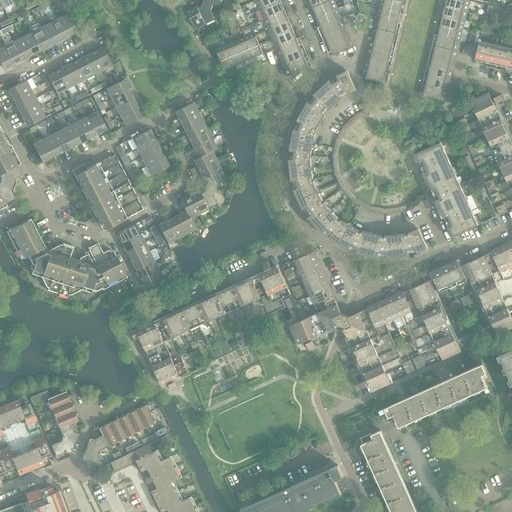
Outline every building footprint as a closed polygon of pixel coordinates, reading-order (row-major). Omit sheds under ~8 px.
[(281,1),(280,0),(256,0),(255,0),(260,10),(281,1)] [(337,8),(333,0),(329,0),(312,7),(316,17),(337,8)] [(400,13),(403,3),(391,0),(379,0),(378,7),(400,13)] [(467,11),(470,1),(467,0),(446,0),(445,6),(467,11)] [(215,19),(211,11),(213,4),(203,1),(202,6),(198,8),(206,24),(215,19)] [(285,10),(281,1),(260,10),(264,19),(285,10)] [(483,25),(482,32),(492,34),(497,15),(499,15),(503,16),(504,9),(488,5),(485,15),(483,25)] [(206,24),(198,8),(197,6),(187,11),(196,29),(206,24)] [(465,20),(467,11),(445,6),(443,15),(465,20)] [(398,22),(400,13),(378,7),(376,18),(384,20),(384,19),(398,22)] [(342,18),(337,8),(316,17),(321,27),(342,18)] [(289,20),(285,10),(264,19),(267,29),(289,20)] [(75,27),(68,14),(59,19),(67,36),(73,34),(77,31),(76,30),(75,27)] [(462,31),(465,20),(443,15),(440,25),(462,31)] [(325,36),(345,27),(342,18),(321,27),(325,36)] [(382,29),(384,20),(376,18),(373,27),(382,29)] [(67,36),(59,19),(50,23),(58,41),(67,36)] [(396,33),(398,22),(384,19),(384,20),(382,29),(396,33)] [(293,29),(289,20),(267,29),(272,39),(293,29)] [(58,41),(50,23),(40,28),(49,46),(58,41)] [(460,41),(462,31),(440,25),(438,35),(451,39),(460,41)] [(350,36),(345,27),(325,36),(329,45),(350,36)] [(379,40),(382,29),(373,27),(371,38),(379,40)] [(49,46),(40,28),(32,32),(40,50),(49,46)] [(297,39),(293,29),(272,39),(276,48),(297,39)] [(393,43),(396,33),(382,29),(379,40),(393,43)] [(40,50),(32,32),(22,37),(24,40),(31,55),(40,50)] [(263,54),(259,44),(254,33),(244,37),(253,58),(263,54)] [(449,49),(451,39),(438,35),(435,46),(449,49)] [(354,46),(350,36),(329,45),(333,55),(354,46)] [(31,55),(24,40),(22,37),(13,42),(23,59),(31,55)] [(253,58),(244,37),(234,41),(244,62),(253,58)] [(377,49),(379,40),(371,38),(369,47),(377,49)] [(301,48),(297,39),(276,48),(280,57),(301,48)] [(457,51),(460,41),(451,39),(449,49),(457,51)] [(391,53),(393,43),(379,40),(377,49),(391,53)] [(244,62),(234,41),(225,45),(234,66),(244,62)] [(485,62),(489,43),(479,41),(475,60),(485,62)] [(23,59),(13,42),(4,47),(13,64),(23,59)] [(494,65),(498,45),(489,43),(485,62),(494,65)] [(234,66),(225,45),(216,49),(225,70),(234,66)] [(504,67),(509,47),(498,45),(494,65),(504,67)] [(446,59),(449,49),(435,46),(433,56),(446,59)] [(13,64),(4,47),(0,48),(0,62),(3,69),(13,64)] [(112,65),(104,49),(103,47),(93,52),(102,70),(112,65)] [(375,59),(377,49),(369,47),(366,57),(375,59)] [(305,57),(301,48),(280,57),(284,66),(305,57)] [(388,63),(391,53),(377,49),(375,59),(388,63)] [(455,61),(457,51),(449,49),(446,59),(455,61)] [(102,70),(93,52),(84,57),(93,75),(102,70)] [(444,69),(446,59),(433,56),(430,65),(444,69)] [(93,75),(84,57),(75,61),(84,79),(93,75)] [(309,67),(305,57),(284,66),(288,76),(309,67)] [(372,69),(375,59),(366,57),(364,67),(372,69)] [(386,73),(388,63),(375,59),(372,69),(386,73)] [(453,71),(455,61),(446,59),(444,69),(453,71)] [(84,79),(75,61),(66,66),(75,84),(84,79)] [(441,79),(444,69),(430,65),(428,75),(441,79)] [(75,84),(66,66),(57,71),(66,89),(75,84)] [(370,80),(372,69),(364,67),(361,78),(370,80)] [(384,83),(386,73),(372,69),(370,80),(384,83)] [(450,81),(453,71),(444,69),(441,79),(450,81)] [(344,96),(343,95),(345,93),(346,95),(356,90),(347,70),(337,75),(338,78),(331,82),(329,80),(321,87),(336,103),(344,96)] [(66,89),(57,71),(48,76),(57,93),(66,89)] [(439,89),(441,79),(428,75),(425,85),(439,89)] [(129,89),(126,84),(124,79),(106,89),(111,98),(129,89)] [(448,91),(450,81),(441,79),(439,89),(448,91)] [(31,90),(26,80),(8,89),(13,99),(31,90)] [(436,99),(439,89),(425,85),(423,96),(436,99)] [(336,103),(321,87),(313,94),(315,97),(310,103),(308,101),(302,111),(321,121),(327,112),(325,112),(327,109),(328,110),(336,103)] [(134,98),(132,94),(129,89),(111,98),(116,107),(134,98)] [(175,96),(172,89),(167,91),(171,99),(175,96)] [(445,101),(448,91),(439,89),(436,99),(445,101)] [(35,99),(31,90),(13,99),(18,108),(24,105),(35,99)] [(511,145),(511,137),(503,118),(496,103),(504,100),(501,94),(492,98),(489,92),(470,101),(494,153),(511,145)] [(101,103),(96,94),(93,96),(97,105),(101,103)] [(138,107),(136,102),(134,98),(116,107),(121,116),(138,107)] [(40,108),(35,99),(24,105),(18,108),(22,117),(40,108)] [(173,124),(197,112),(193,102),(175,111),(178,118),(171,121),(173,124)] [(463,104),(459,106),(460,110),(462,114),(467,112),(463,104)] [(143,117),(142,115),(138,107),(121,116),(126,126),(143,117)] [(45,117),(40,108),(22,117),(27,127),(45,117)] [(106,127),(97,111),(88,116),(97,134),(107,129),(106,127)] [(313,144),(315,133),(314,133),(315,130),(316,131),(321,121),(302,111),(297,120),(300,122),(297,129),(294,129),(292,139),(312,143),(312,144),(313,144)] [(202,121),(197,112),(173,124),(174,128),(181,124),(185,130),(202,121)] [(97,134),(88,116),(79,121),(88,138),(97,134)] [(88,138),(79,121),(70,125),(79,143),(88,138)] [(182,142),(207,130),(202,121),(185,130),(188,136),(181,140),(182,142)] [(79,143),(70,125),(61,130),(70,148),(79,143)] [(155,139),(152,133),(150,129),(132,138),(137,148),(155,139)] [(70,148),(61,130),(52,135),(61,152),(70,148)] [(212,139),(207,130),(182,142),(184,146),(191,142),(194,148),(212,139)] [(61,152),(52,135),(43,139),(52,157),(61,152)] [(52,157),(43,139),(33,144),(42,162),(52,157)] [(159,148),(157,144),(155,139),(137,148),(142,157),(159,148)] [(212,151),(217,149),(212,139),(194,148),(197,154),(190,158),(192,162),(194,160),(212,151)] [(309,157),(309,154),(311,155),(312,144),(312,143),(292,139),(289,150),(293,151),(292,159),(289,159),(290,170),(312,167),(310,157),(309,157)] [(453,170),(451,163),(441,142),(415,153),(419,163),(423,161),(427,171),(424,173),(428,181),(453,170)] [(21,164),(16,154),(11,145),(7,146),(0,150),(0,175),(1,178),(0,181),(0,209),(7,206),(5,202),(14,198),(10,190),(11,187),(13,188),(15,182),(13,182),(14,179),(22,175),(17,166),(21,164)] [(125,155),(122,150),(120,145),(115,148),(120,157),(125,155)] [(511,145),(494,153),(511,192),(511,145)] [(164,157),(161,151),(159,148),(142,157),(146,166),(164,157)] [(191,172),(216,160),(212,151),(194,160),(197,166),(190,170),(191,172)] [(143,209),(115,154),(98,162),(98,163),(127,218),(143,209)] [(98,163),(98,162),(95,157),(71,170),(74,175),(77,174),(98,163)] [(169,166),(168,164),(164,157),(146,166),(151,175),(169,166)] [(203,179),(205,178),(221,169),(216,160),(191,172),(193,176),(200,172),(203,179)] [(105,229),(127,218),(98,163),(77,174),(105,229)] [(318,190),(314,181),(312,181),(311,178),(313,178),(312,167),(290,170),(291,181),(295,180),(297,188),(294,189),(298,199),(318,190)] [(217,183),(226,178),(221,169),(205,178),(207,182),(206,186),(215,189),(217,183)] [(466,197),(453,170),(428,181),(432,190),(435,188),(437,193),(440,198),(436,200),(440,209),(466,197)] [(217,204),(213,196),(215,189),(206,186),(204,191),(200,193),(208,209),(217,204)] [(208,209),(200,193),(199,191),(193,195),(189,187),(186,189),(199,214),(208,209)] [(199,214),(186,189),(183,191),(187,198),(180,201),(182,204),(190,219),(190,218),(199,214)] [(331,210),(324,203),(323,203),(321,201),(323,200),(318,190),(298,199),(303,209),(306,208),(310,215),(308,217),(315,225),(331,210)] [(478,225),(466,197),(440,209),(444,217),(448,216),(452,226),(449,227),(453,236),(478,225)] [(190,219),(182,204),(179,206),(182,213),(177,216),(186,233),(195,228),(190,218),(190,219)] [(339,244),(350,225),(340,220),(340,221),(338,219),(338,218),(331,210),(315,225),(322,233),(325,231),(331,236),(329,239),(339,244)] [(186,233),(177,216),(171,219),(167,212),(164,213),(177,238),(186,233)] [(177,238),(164,213),(161,215),(165,222),(158,225),(167,243),(177,238)] [(127,277),(114,253),(113,251),(109,250),(103,253),(98,243),(90,247),(89,251),(85,253),(86,255),(80,258),(79,260),(70,257),(73,246),(63,243),(62,245),(60,245),(56,246),(56,248),(54,248),(50,250),(47,249),(46,246),(45,247),(30,219),(6,231),(21,259),(23,258),(25,263),(31,261),(32,264),(34,265),(31,274),(41,277),(47,287),(48,288),(47,290),(68,297),(69,294),(71,295),(81,289),(91,293),(92,289),(96,291),(102,288),(103,290),(127,277)] [(140,233),(135,224),(119,232),(117,233),(122,242),(140,233)] [(155,225),(150,228),(154,237),(156,236),(160,234),(157,229),(155,225)] [(368,255),(370,243),(372,233),(361,231),(361,233),(358,232),(359,230),(350,225),(339,244),(348,249),(350,247),(358,249),(357,253),(368,255)] [(428,248),(419,228),(408,233),(409,234),(406,235),(406,233),(395,234),(398,256),(408,255),(408,252),(416,250),(417,253),(428,248)] [(127,252),(144,242),(140,233),(122,242),(127,252)] [(398,256),(395,234),(385,236),(385,237),(382,237),(382,236),(372,233),(370,243),(368,255),(378,257),(378,256),(379,254),(387,254),(387,257),(398,256)] [(156,236),(154,237),(159,246),(164,243),(163,240),(160,234),(156,236)] [(149,251),(144,242),(127,252),(131,261),(149,251)] [(511,264),(511,250),(509,244),(500,248),(509,266),(511,264)] [(509,266),(500,248),(491,252),(495,262),(499,270),(509,266)] [(147,264),(154,261),(149,251),(131,261),(136,270),(147,264)] [(317,260),(313,251),(295,260),(299,269),(308,264),(317,260)] [(511,306),(511,271),(509,266),(499,270),(495,262),(491,252),(483,255),(488,265),(500,290),(508,308),(511,306)] [(508,308),(500,290),(488,265),(483,255),(460,266),(467,280),(469,279),(491,327),(493,326),(497,335),(511,327),(511,318),(511,317),(508,308)] [(467,280),(460,266),(457,259),(428,273),(431,279),(432,282),(434,281),(440,292),(467,280)] [(303,277),(321,269),(317,260),(308,264),(299,269),(303,277)] [(285,307),(281,298),(291,294),(287,285),(277,265),(271,268),(268,261),(262,263),(266,270),(131,331),(135,340),(140,338),(162,387),(169,384),(172,391),(177,388),(174,381),(181,378),(180,376),(189,372),(181,355),(180,354),(172,357),(164,341),(199,326),(233,310),(241,327),(276,311),(285,307)] [(158,270),(154,261),(147,264),(136,270),(141,279),(158,270)] [(325,277),(321,269),(303,277),(307,286),(325,277)] [(163,279),(158,270),(141,279),(143,284),(146,288),(163,279)] [(329,286),(325,277),(307,286),(311,295),(329,286)] [(459,341),(432,282),(431,279),(410,289),(422,315),(434,341),(435,342),(442,359),(461,351),(457,342),(459,341)] [(333,296),(329,286),(311,295),(315,304),(333,296)] [(435,342),(434,341),(422,315),(410,289),(403,292),(411,310),(402,314),(401,315),(412,337),(417,350),(435,342)] [(411,310),(403,292),(394,296),(402,314),(411,310)] [(293,306),(291,301),(294,299),(293,296),(284,300),(288,309),(293,306)] [(391,383),(383,366),(359,312),(350,316),(347,315),(341,313),(333,296),(315,304),(319,312),(289,326),(298,344),(306,340),(309,350),(315,348),(312,340),(336,329),(341,331),(343,332),(365,380),(358,384),(360,389),(369,385),(372,391),(391,383)] [(402,314),(394,296),(385,300),(393,318),(401,315),(402,314)] [(393,318),(385,300),(376,304),(384,323),(385,322),(393,318)] [(384,323),(376,304),(366,309),(375,327),(384,323)] [(401,358),(385,322),(384,323),(375,327),(366,309),(359,312),(383,366),(401,358)] [(3,362),(2,360),(2,359),(2,358),(1,358),(0,359),(1,360),(3,362),(3,363),(5,363),(7,363),(9,363),(10,362),(12,361),(12,359),(12,357),(12,356),(12,354),(10,353),(9,352),(10,347),(11,345),(11,343),(13,343),(14,343),(15,342),(16,342),(18,341),(19,340),(19,338),(19,337),(19,335),(18,333),(17,332),(16,331),(14,331),(8,331),(7,332),(7,333),(8,333),(9,333),(9,332),(14,331),(16,332),(17,333),(18,333),(18,335),(19,337),(19,338),(18,340),(17,341),(16,342),(15,342),(14,342),(12,343),(10,342),(10,346),(9,348),(8,352),(10,353),(11,354),(12,356),(12,357),(12,359),(11,360),(10,362),(9,363),(7,363),(5,363),(3,362)] [(409,332),(401,336),(403,341),(412,337),(409,332)] [(237,340),(229,344),(231,350),(239,346),(237,341),(237,340)] [(227,341),(218,345),(223,354),(231,350),(229,344),(227,341)] [(511,349),(500,355),(511,382),(511,349)] [(488,387),(482,375),(486,373),(482,364),(477,366),(390,406),(390,405),(385,408),(384,407),(379,410),(381,414),(385,422),(394,417),(399,427),(488,387)] [(218,367),(213,369),(218,380),(223,378),(218,367)] [(70,401),(66,391),(50,398),(47,391),(30,398),(33,405),(47,399),(51,409),(70,401)] [(37,420),(29,402),(20,406),(17,399),(0,406),(0,435),(2,435),(0,429),(0,427),(24,417),(27,424),(37,420)] [(74,410),(70,401),(51,409),(55,418),(74,410)] [(154,423),(145,405),(136,410),(145,428),(154,423)] [(78,420),(74,410),(55,418),(59,428),(70,423),(78,420)] [(145,428),(136,410),(126,414),(136,432),(145,428)] [(136,432),(126,414),(117,419),(126,437),(136,432)] [(0,453),(8,450),(11,457),(21,453),(37,446),(34,440),(43,436),(37,420),(27,424),(24,417),(0,427),(0,429),(2,435),(0,435),(0,453)] [(126,437),(117,419),(108,423),(117,442),(126,437)] [(364,429),(361,420),(354,424),(357,432),(364,429)] [(78,434),(74,432),(70,423),(59,428),(63,437),(62,439),(74,444),(78,434)] [(117,442),(108,423),(99,428),(102,436),(107,446),(117,442)] [(151,440),(164,434),(165,436),(167,435),(171,433),(169,429),(167,430),(165,427),(163,429),(163,428),(157,431),(157,432),(155,433),(155,434),(149,437),(151,440)] [(417,511),(381,430),(372,434),(371,433),(360,438),(362,443),(361,444),(392,511),(417,511)] [(114,471),(135,461),(138,460),(155,451),(171,443),(167,435),(165,436),(110,463),(114,471)] [(44,464),(41,457),(50,453),(43,436),(34,440),(37,446),(21,453),(11,457),(8,450),(0,453),(0,455),(7,471),(16,468),(18,474),(44,464)] [(107,446),(102,436),(94,440),(89,438),(86,448),(98,453),(99,450),(107,446)] [(70,454),(74,444),(62,439),(61,441),(51,445),(56,456),(66,452),(70,454)] [(102,464),(98,455),(98,453),(86,448),(83,458),(87,460),(92,469),(102,464)] [(138,460),(135,461),(137,464),(140,472),(146,469),(147,470),(150,476),(144,479),(147,484),(152,481),(155,487),(156,488),(150,491),(155,502),(175,492),(171,483),(179,479),(174,468),(169,458),(160,462),(155,451),(138,460)] [(112,473),(108,464),(101,467),(105,476),(112,473)] [(241,511),(299,511),(341,493),(335,481),(335,480),(343,476),(338,465),(329,469),(329,470),(300,483),(241,509),(240,510),(241,511)] [(0,510),(0,511),(65,511),(59,494),(58,489),(53,491),(51,486),(42,489),(40,490),(39,488),(25,493),(28,501),(22,502),(6,508),(2,509),(0,510)] [(175,492),(155,502),(160,511),(161,511),(166,510),(167,511),(195,511),(193,508),(188,498),(180,502),(175,492)]
